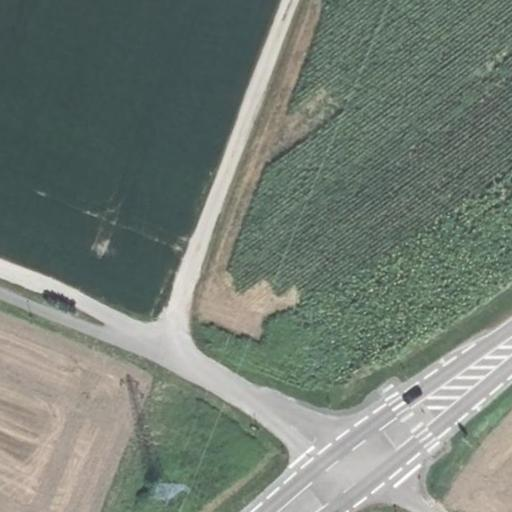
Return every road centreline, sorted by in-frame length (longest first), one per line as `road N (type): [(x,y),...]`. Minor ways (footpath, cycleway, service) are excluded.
road 1 (unclassified): [(353,463),(105,311),(0,267)]
road 2 (track): [(167,355),(291,0)]
road 3 (secondary): [(353,463),(511,342)]
